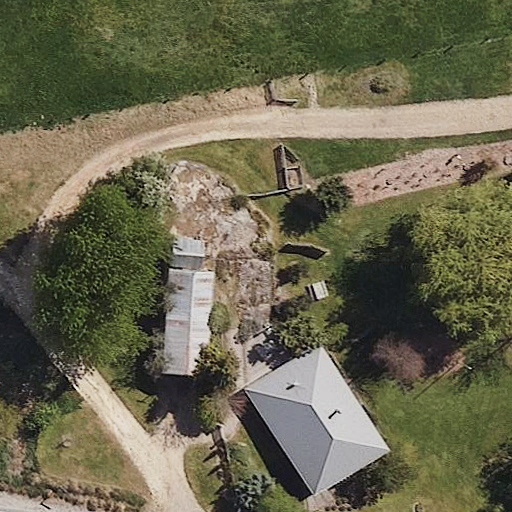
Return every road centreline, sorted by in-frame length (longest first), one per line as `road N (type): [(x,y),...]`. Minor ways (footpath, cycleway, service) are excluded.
road 1 (track): [(0,255),(38,212),(120,154),(187,135),(511,105)]
road 2 (track): [(178,511),(29,306),(0,281)]
